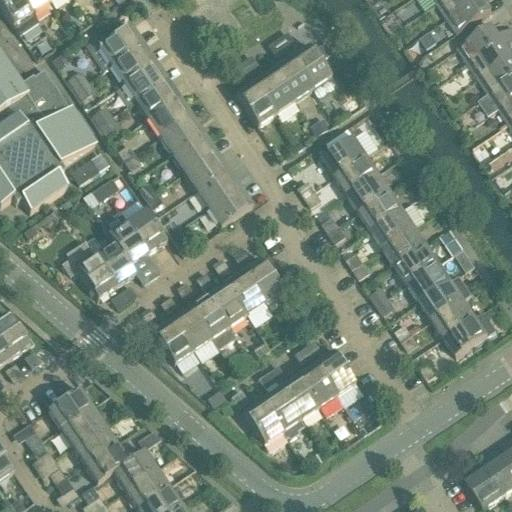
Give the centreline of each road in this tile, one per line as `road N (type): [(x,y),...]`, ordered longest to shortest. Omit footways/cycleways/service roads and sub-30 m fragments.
road 1 (unclassified): [(96,348),(288,508),(307,506),(396,446)]
road 2 (residential): [(420,431),(282,221)]
road 3 (residential): [(282,221),(265,182),(152,17)]
road 4 (unclassified): [(0,265),(96,348)]
